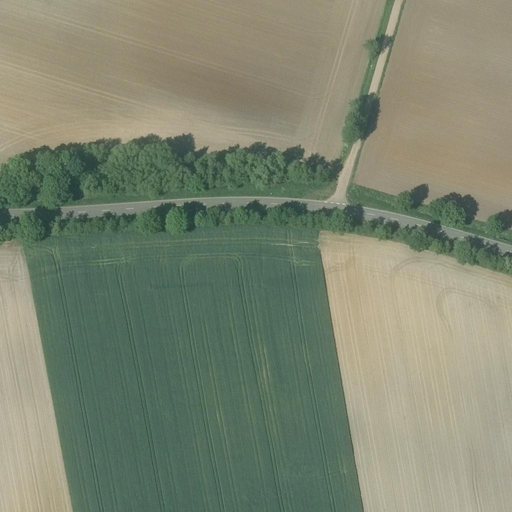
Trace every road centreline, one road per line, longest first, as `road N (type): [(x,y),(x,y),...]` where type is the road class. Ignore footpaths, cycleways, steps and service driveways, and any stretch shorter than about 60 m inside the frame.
road 1 (tertiary): [(0,215),(287,206),(388,220),(511,253)]
road 2 (track): [(336,211),(396,0)]
